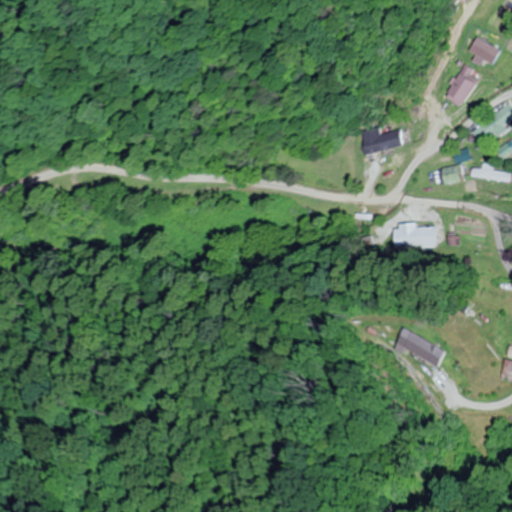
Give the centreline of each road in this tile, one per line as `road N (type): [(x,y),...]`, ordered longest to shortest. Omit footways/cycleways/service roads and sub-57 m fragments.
road 1 (residential): [(0,201),(49,179),(93,174),(220,182),(359,208),(424,208),(511,228)]
road 2 (residential): [(388,205),(417,169),(496,113)]
